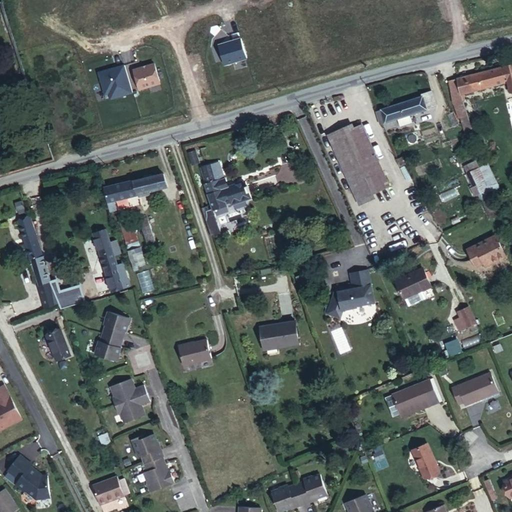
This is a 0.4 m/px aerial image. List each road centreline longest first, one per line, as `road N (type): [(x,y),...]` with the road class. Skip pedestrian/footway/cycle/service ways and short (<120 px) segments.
road 1 (residential): [(79,163),(46,55),(165,20)]
road 2 (residential): [(469,56),(315,98)]
road 3 (unknown): [(162,139),(215,283)]
road 4 (residential): [(154,380),(212,511)]
road 5 (residential): [(200,128),(79,163)]
